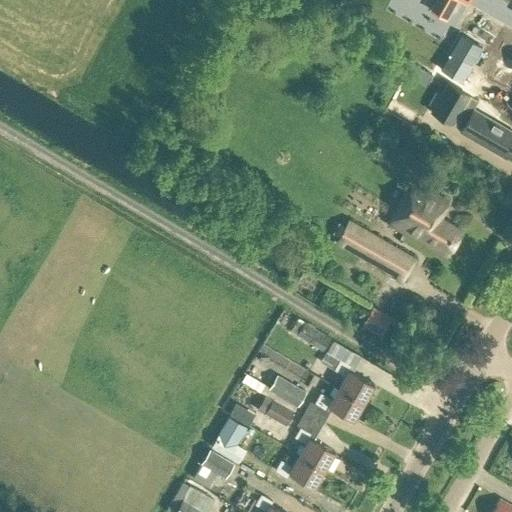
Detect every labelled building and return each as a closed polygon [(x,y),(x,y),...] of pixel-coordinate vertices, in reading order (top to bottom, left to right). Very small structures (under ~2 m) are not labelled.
[(434,0),(430,8),(444,16),(453,0),(434,0)] [(406,43),(426,56),(438,37),(418,24),(406,43)] [(460,33),(449,51),(470,64),(481,46),(460,33)] [(484,58),(479,55),(473,66),(491,77),(497,66),(499,67),(511,44),(496,36),(484,58)] [(403,85),(418,93),(424,82),(409,74),(403,85)] [(468,95),(446,83),(430,110),(460,128),(459,130),(504,157),(511,142),(511,131),(472,108),(477,100),(468,95)] [(390,98),(384,108),(410,122),(415,112),(390,98)] [(412,141),(420,128),(402,118),(395,131),(412,141)] [(444,255),(459,229),(437,217),(447,200),(411,179),(386,221),(444,255)] [(348,219),(334,241),(399,280),(413,258),(348,219)] [(337,256),(331,268),(369,287),(375,275),(337,256)] [(390,317),(373,306),(362,324),(379,335),(390,317)] [(297,316),(289,329),(322,349),(330,336),(297,316)] [(304,377),(310,366),(293,356),(286,367),(304,377)] [(363,401),(373,383),(349,369),(352,365),(341,359),(335,368),(346,375),(339,387),(363,401)] [(255,408),(284,424),(295,404),(297,406),(305,391),(275,373),(267,388),(275,393),(273,398),(264,393),(255,408)] [(363,401),(339,387),(332,399),(320,392),(314,403),(326,410),(328,406),(352,420),(363,401)] [(217,432),(209,446),(237,462),(245,448),(235,442),(244,426),(227,416),(217,432)] [(323,469),(334,451),(310,436),(312,432),(301,426),(295,436),(306,442),(299,454),(323,469)] [(209,447),(191,476),(207,486),(215,472),(224,477),(233,462),(209,447)] [(323,469),(299,454),(292,465),(280,458),(274,469),(284,475),(287,472),(312,487),(323,469)] [(171,486),(179,473),(167,465),(159,479),(171,486)] [(213,497),(188,483),(180,496),(174,493),(164,510),(167,511),(206,511),(204,511),(213,497)] [(284,511),(269,503),(271,499),(260,493),(254,503),(265,509),(263,511),(284,511)] [(281,495),(275,505),(287,511),(290,511),(295,504),(281,495)] [(511,511),(511,505),(499,498),(490,511),(511,511)]
